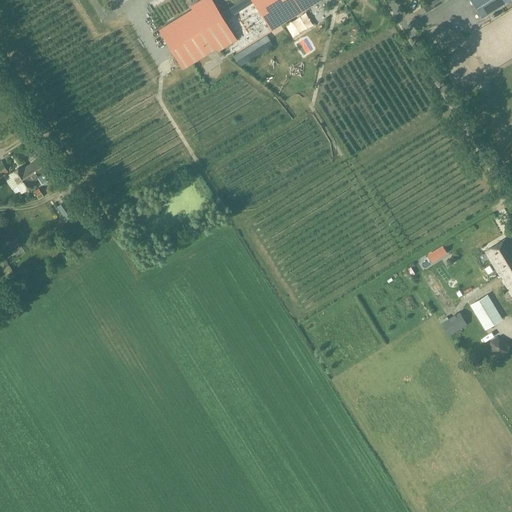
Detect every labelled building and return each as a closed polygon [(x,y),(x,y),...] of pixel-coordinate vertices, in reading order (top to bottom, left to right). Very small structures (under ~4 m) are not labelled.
[(123,0),(109,0),(109,10),(124,10),(123,0)] [(128,0),(129,0),(132,0),(135,5),(143,0),(146,0),(152,9),(167,0),(128,0)] [(161,32),(183,68),(217,48),(218,50),(235,40),(210,0),(206,0),(193,8),(195,11),(161,32)] [(322,0),(253,0),(272,31),(322,0)] [(433,0),(423,7),(427,13),(444,2),(445,2),(448,0),(433,0)] [(471,0),(470,0),(482,19),(511,0),(510,0),(473,0),(472,1),(471,0)] [(314,23),(326,16),(319,5),(307,12),(314,23)] [(222,76),(216,58),(198,64),(205,82),(222,76)] [(153,73),(146,76),(149,81),(155,78),(153,73)] [(24,165),(9,175),(21,194),(37,184),(34,181),(38,178),(43,185),(51,179),(39,160),(26,168),(24,165)] [(58,206),(63,214),(69,210),(64,202),(58,206)] [(2,232),(7,239),(14,234),(9,227),(2,232)] [(511,295),(511,244),(508,239),(508,238),(485,252),(486,252),(511,295)] [(431,262),(446,253),(443,246),(427,256),(431,262)] [(25,267),(18,272),(22,278),(29,273),(25,267)] [(485,282),(489,288),(498,281),(494,276),(485,282)] [(503,319),(488,295),(470,305),(485,330),(503,319)] [(449,337),(468,325),(460,312),(448,319),(447,317),(440,322),(449,337)] [(489,341),(488,354),(505,355),(506,338),(497,338),(497,341),(489,341)]
